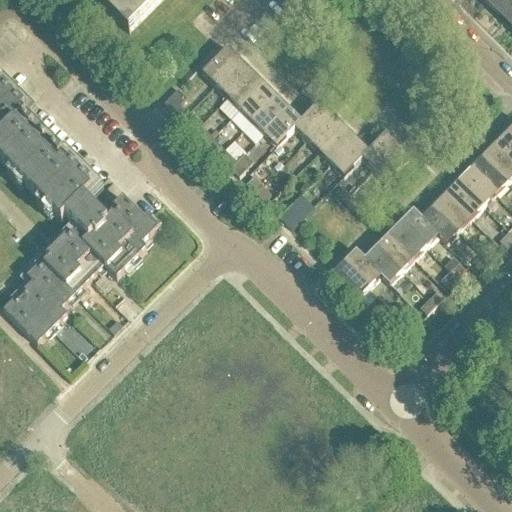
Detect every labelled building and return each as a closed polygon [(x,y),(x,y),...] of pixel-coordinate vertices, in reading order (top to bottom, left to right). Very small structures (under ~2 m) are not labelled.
[(106,0),(99,8),(130,39),(168,0),(106,0)] [(479,0),(488,9),(496,0),(479,0)] [(506,26),(511,19),(511,0),(496,0),(488,9),(506,26)] [(203,81),(215,92),(241,66),(229,55),(203,81)] [(215,92),(228,105),(253,79),(241,66),(215,92)] [(228,105),(239,117),(265,90),(253,79),(228,105)] [(239,117),(252,129),(278,103),(265,90),(239,117)] [(0,93),(0,166),(63,229),(67,225),(90,248),(85,252),(75,242),(70,248),(67,245),(28,284),(34,290),(5,318),(39,352),(69,323),(63,317),(105,275),(118,287),(148,258),(143,253),(162,234),(150,222),(145,226),(124,205),(104,225),(85,206),(99,192),(0,93)] [(165,109),(182,126),(189,119),(181,111),(188,104),(179,95),(165,109)] [(252,129),(264,141),(290,115),(278,103),(252,129)] [(295,135),(296,136),(307,147),(333,121),(321,109),(302,127),(303,128),(295,135)] [(280,152),(296,136),(295,135),(303,128),(302,127),(290,115),(264,141),(277,154),(280,152)] [(189,119),(182,126),(191,136),(198,129),(189,119)] [(307,147),(319,159),(345,133),(333,121),(307,147)] [(319,159),(331,171),(357,145),(345,133),(319,159)] [(198,142),(207,151),(214,144),(205,135),(198,142)] [(362,165),(363,166),(374,177),(400,151),(388,139),(370,157),(370,158),(362,165)] [(511,145),(507,140),(495,153),(511,169),(511,145)] [(214,144),(207,151),(216,160),(223,153),(214,144)] [(345,184),(363,166),(362,165),(370,158),(370,157),(357,145),(331,171),(345,184)] [(400,151),(374,177),(387,190),(413,164),(400,151)] [(511,169),(495,153),(482,165),(508,191),(511,187),(511,169)] [(222,167),(231,175),(238,168),(229,159),(222,167)] [(482,165),(470,177),(496,203),(508,191),(482,165)] [(238,168),(231,175),(240,184),(247,177),(238,168)] [(470,177),(458,190),(484,215),(496,203),(470,177)] [(246,190),(255,199),(262,192),(253,183),(246,190)] [(458,190),(446,202),(472,228),(484,215),(458,190)] [(262,192),(255,199),(264,208),(271,201),(262,192)] [(336,199),(345,208),(352,201),(343,192),(336,199)] [(352,201),(345,208),(354,217),(361,210),(352,201)] [(446,202),(433,214),(459,240),(472,228),(446,202)] [(271,215),(280,223),(287,216),(278,207),(271,215)] [(433,214),(422,225),(440,243),(439,243),(448,252),(459,240),(433,214)] [(287,216),(280,223),(288,232),(296,225),(287,216)] [(414,217),(401,230),(427,256),(439,243),(440,243),(422,225),(414,217)] [(401,230),(389,242),(415,268),(427,256),(401,230)] [(511,250),(511,242),(509,239),(500,248),(507,255),(511,250)] [(389,242),(377,254),(403,280),(415,268),(389,242)] [(377,254),(365,266),(383,283),(382,284),(391,292),(403,280),(377,254)] [(493,255),(485,264),(492,270),(501,262),(493,255)] [(357,257),(344,270),(370,296),(382,284),(383,283),(365,266),(357,257)] [(476,272),(483,279),(492,270),(485,264),(476,272)] [(370,296),(344,270),(332,282),(358,308),(370,296)] [(459,270),(451,278),(458,285),(466,277),(459,270)] [(458,285),(451,278),(442,287),(449,294),(450,292),(454,296),(461,289),(458,285)] [(438,297),(430,306),(437,313),(446,304),(438,297)] [(437,313),(430,306),(421,315),(428,322),(437,313)] [(402,310),(394,319),(401,326),(409,317),(402,310)] [(234,315),(115,431),(127,443),(111,459),(158,507),(173,493),(154,473),(153,474),(136,457),(257,338),(234,315)] [(401,326),(394,319),(385,328),(392,335),(401,326)] [(115,342),(123,333),(117,327),(109,336),(115,342)] [(0,369),(0,417),(42,376),(18,352),(0,369)] [(76,380),(70,374),(66,378),(72,384),(76,380)] [(290,511),(362,443),(339,420),(243,511),(192,511),(180,499),(165,511),(290,511)]
